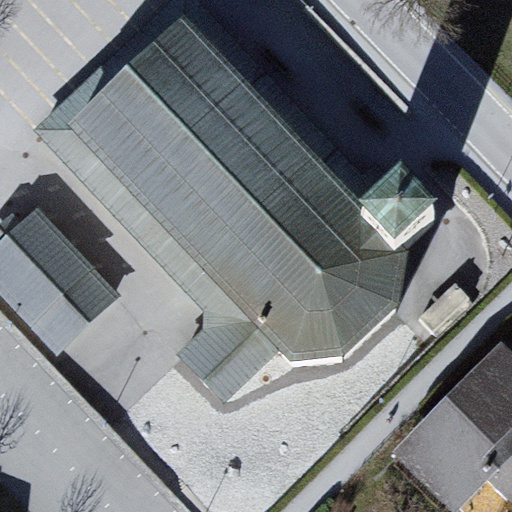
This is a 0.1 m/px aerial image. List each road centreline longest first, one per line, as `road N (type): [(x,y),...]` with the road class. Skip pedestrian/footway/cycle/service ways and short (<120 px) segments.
road 1 (residential): [(511,143),(370,0)]
road 2 (unknown): [(0,390),(128,511)]
